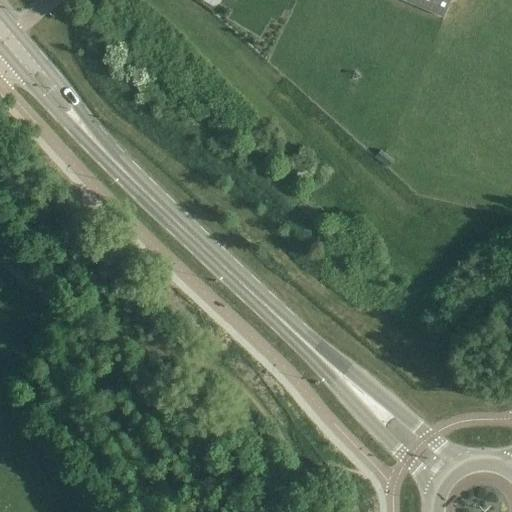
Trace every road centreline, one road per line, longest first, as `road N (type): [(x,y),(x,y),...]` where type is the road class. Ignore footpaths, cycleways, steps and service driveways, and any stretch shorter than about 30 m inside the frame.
road 1 (tertiary): [(102,149),(312,350)]
road 2 (tertiary): [(464,465),(312,350)]
road 3 (tertiary): [(312,350),(437,492)]
road 4 (tertiary): [(102,149),(14,31)]
road 5 (tertiary): [(0,48),(59,115),(102,149)]
